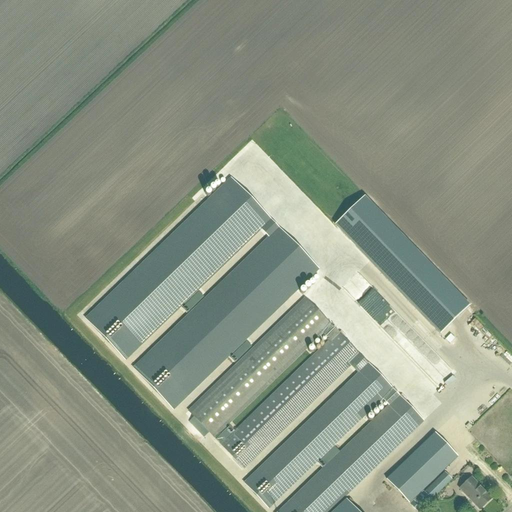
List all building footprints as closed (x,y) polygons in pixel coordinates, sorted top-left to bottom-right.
[(86,320),(125,361),(262,229),(270,237),(133,370),(173,410),(318,270),(231,180),(86,320)] [(365,198),(336,226),(440,335),(469,307),(365,198)] [(244,470),(352,365),(360,372),(244,484),(268,509),(385,396),(392,403),(279,511),(329,511),(423,422),(303,298),(187,411),(214,439),(322,334),(330,341),(221,446),(244,470)] [(423,492),(443,472),(457,458),(434,434),(387,481),(410,504),(423,492)] [(423,492),(410,504),(417,511),(419,511),(451,480),(444,473),(424,493),(423,492)] [(480,511),(491,500),(471,479),(460,490),(480,511)] [(356,511),(346,501),(335,511),(356,511)]
